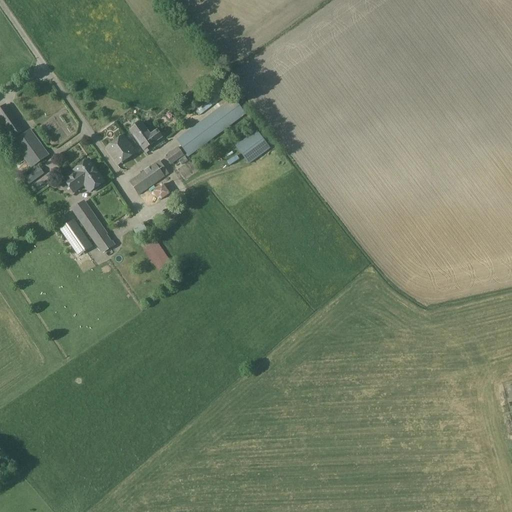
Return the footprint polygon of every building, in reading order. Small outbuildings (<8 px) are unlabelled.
[(192,107),(199,117),(224,97),(217,88),(192,107)] [(233,98),(176,141),(189,158),(246,115),(233,98)] [(23,131),(5,105),(0,109),(0,120),(12,138),(23,131)] [(141,123),(129,131),(135,138),(146,130),(141,123)] [(31,167),(48,155),(30,130),(13,142),(31,167)] [(146,130),(135,138),(146,154),(151,150),(149,147),(162,138),(157,131),(150,136),(146,130)] [(257,130),(253,133),(235,147),(249,165),(270,149),(257,130)] [(105,148),(117,166),(136,153),(124,135),(105,148)] [(177,148),(165,157),(171,165),(183,156),(177,148)] [(234,158),(227,149),(215,157),(222,166),(234,158)] [(184,157),(178,161),(181,166),(187,161),(184,157)] [(75,172),(64,180),(72,191),(84,183),(90,192),(88,193),(89,193),(92,191),(95,191),(100,187),(100,185),(104,182),(88,160),(74,171),(75,172)] [(164,177),(155,164),(129,182),(138,195),(164,177)] [(24,179),(29,185),(44,174),(39,168),(24,179)] [(148,189),(154,199),(165,193),(158,183),(148,189)] [(84,201),(71,210),(95,243),(107,235),(108,234),(84,201)] [(60,230),(78,256),(92,247),(74,220),(60,230)] [(154,235),(139,241),(152,271),(167,264),(154,235)]
